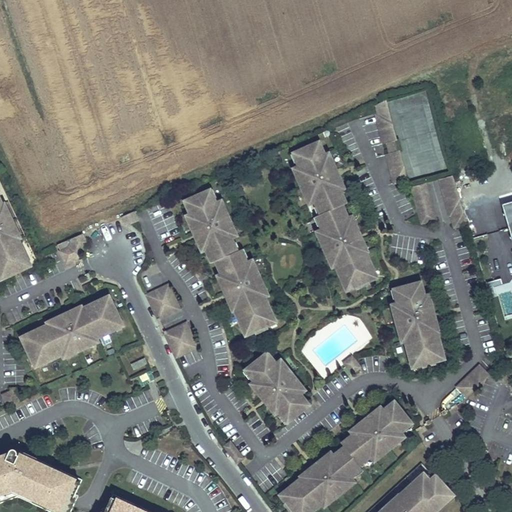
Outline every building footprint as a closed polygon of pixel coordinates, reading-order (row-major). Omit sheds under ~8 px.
[(393,102),(391,98),(381,102),(383,107),(380,108),(388,137),(391,136),(401,133),(393,102)] [(405,146),(401,133),(391,136),(395,149),(405,146)] [(348,287),(352,286),(373,278),(360,247),(366,244),(354,218),(349,221),(342,203),(346,201),(340,184),(347,180),(336,154),(329,157),(320,137),(298,146),(296,147),(304,167),(297,170),(308,197),(316,194),(322,211),(318,213),(325,230),(317,233),(328,260),(336,257),(348,287)] [(414,176),(405,146),(395,149),(392,150),(400,180),(414,176)] [(461,224),(471,221),(467,209),(457,172),(454,174),(444,176),(454,213),(457,212),(461,224)] [(430,181),(417,184),(427,219),(440,216),(430,181)] [(214,260),(219,258),(227,276),(222,279),(234,304),(240,301),(255,332),(277,321),(262,291),(268,287),(256,262),(250,264),(242,247),(238,248),(231,232),(239,228),(226,202),(218,205),(208,186),(184,197),(193,217),(189,219),(202,247),(206,245),(214,260)] [(0,264),(17,257),(17,256),(24,253),(0,202),(0,264)] [(140,214),(136,204),(115,214),(124,214),(131,215),(134,217),(140,214)] [(511,218),(499,223),(503,237),(511,233),(511,218)] [(84,233),(56,247),(65,265),(93,252),(84,233)] [(21,264),(17,257),(0,264),(0,270),(1,274),(21,264)] [(168,279),(149,288),(161,312),(179,303),(168,279)] [(446,340),(436,296),(429,298),(425,280),(399,286),(404,304),(397,306),(407,350),(415,348),(419,365),(443,359),(439,342),(446,340)] [(23,340),(27,351),(113,308),(109,299),(101,303),(97,296),(25,330),(29,337),(23,340)] [(113,308),(27,351),(30,357),(37,354),(41,361),(111,326),(108,320),(117,315),(113,308)] [(167,326),(178,350),(197,341),(186,318),(167,326)] [(301,389),(306,385),(284,355),(278,359),(269,347),(247,363),(256,375),(253,378),(277,409),(280,406),(287,415),(308,399),(301,389)] [(144,359),(132,364),(134,370),(147,364),(144,359)] [(352,359),(346,365),(353,372),(359,367),(352,359)] [(473,397),(496,376),(484,363),(462,384),(473,397)] [(0,391),(6,403),(20,396),(13,384),(0,391)] [(345,444),(337,451),(332,454),(328,450),(304,469),(308,474),(281,495),(295,511),(301,511),(324,494),(328,499),(352,481),(352,480),(348,475),(361,465),(359,462),(374,450),(379,456),(402,438),(397,432),(414,418),(397,397),(380,410),(376,405),(354,423),(357,429),(342,441),(345,444)] [(225,439),(239,456),(245,453),(231,435),(225,439)] [(0,500),(19,493),(60,511),(69,511),(74,502),(72,500),(83,475),(22,447),(19,453),(15,445),(11,446),(9,449),(6,456),(2,458),(0,454),(0,500)] [(442,511),(457,497),(426,462),(370,511),(442,511)] [(163,511),(113,489),(103,511),(100,511),(99,511),(163,511)]
